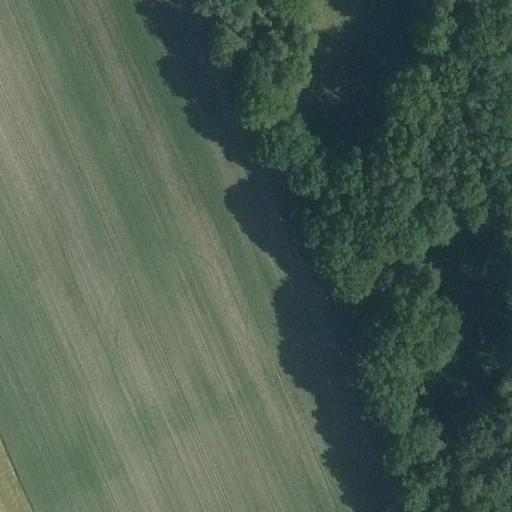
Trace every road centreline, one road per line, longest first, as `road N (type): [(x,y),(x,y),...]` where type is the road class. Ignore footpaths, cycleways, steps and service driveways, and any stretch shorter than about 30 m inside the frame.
road 1 (track): [(447,0),(353,317)]
road 2 (track): [(511,52),(437,48),(324,110),(247,83)]
